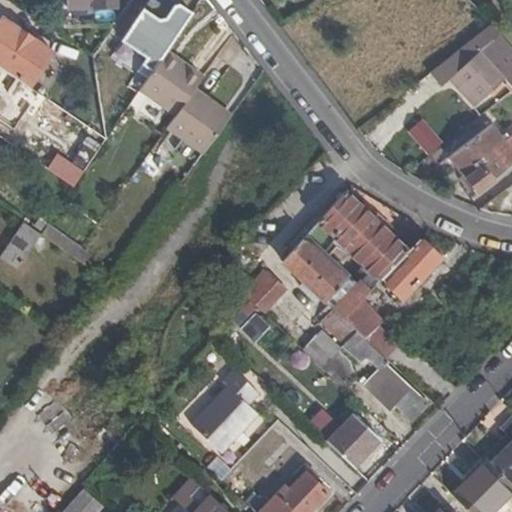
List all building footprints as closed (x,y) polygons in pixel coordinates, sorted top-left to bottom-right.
[(115,8),(115,0),(68,0),(69,9),(115,8)] [(146,7),(124,42),(148,57),(144,65),(151,70),(161,55),(164,51),(191,11),(181,4),(174,4),(165,17),(160,17),(146,7)] [(0,48),(18,21),(6,13),(0,21),(0,48)] [(434,69),(444,80),(458,69),(469,82),(484,97),(511,70),(511,67),(492,47),(495,44),(490,39),(497,31),(491,25),(434,69)] [(179,61),(164,51),(161,55),(176,65),(179,61)] [(201,76),(179,61),(176,65),(161,55),(151,70),(138,89),(174,114),(193,87),(201,76)] [(27,94),(0,75),(0,120),(6,125),(27,94)] [(484,97),(469,82),(465,85),(480,101),(484,97)] [(211,108),(215,103),(193,87),(174,114),(166,126),(201,151),(225,118),(211,108)] [(229,113),(215,103),(211,108),(225,118),(229,113)] [(427,155),(442,141),(420,117),(405,131),(427,155)] [(511,148),(494,125),(450,159),(476,192),(511,164),(511,148)] [(66,160),(59,172),(74,181),(81,168),(66,160)] [(333,310),(342,318),(378,281),(407,251),(345,192),(282,262),(333,310)] [(0,253),(0,258),(15,269),(39,233),(22,221),(0,253)] [(440,257),(420,237),(407,251),(378,281),(398,300),(440,257)] [(268,277),(248,300),(260,311),(262,313),(283,290),(268,277)] [(260,311),(248,300),(234,315),(246,326),(260,311)] [(342,318),(333,310),(321,323),(344,344),(356,332),(342,318)] [(322,331),(302,351),(320,369),(337,351),(336,350),(339,348),(322,331)] [(413,421),(431,403),(359,335),(344,351),(355,361),(360,356),(376,372),(364,385),(388,409),(394,403),(413,421)] [(348,361),(337,351),(320,369),(337,385),(343,379),(345,381),(353,373),(348,361)] [(192,425),(221,452),(256,414),(246,404),(257,393),(233,371),(222,383),(227,387),(192,425)] [(351,415),(326,441),(354,467),(379,441),(351,415)] [(511,418),(501,429),(508,436),(486,457),(488,459),(511,483),(511,418)] [(456,448),(431,470),(449,489),(473,467),(456,448)] [(48,473),(69,489),(87,465),(67,449),(48,473)] [(511,483),(488,459),(452,496),(468,511),(491,511),(511,491),(511,483)] [(306,471),(265,511),(305,511),(326,490),(306,471)] [(98,511),(103,507),(82,488),(60,511),(98,511)] [(228,511),(208,493),(190,511),(228,511)]
